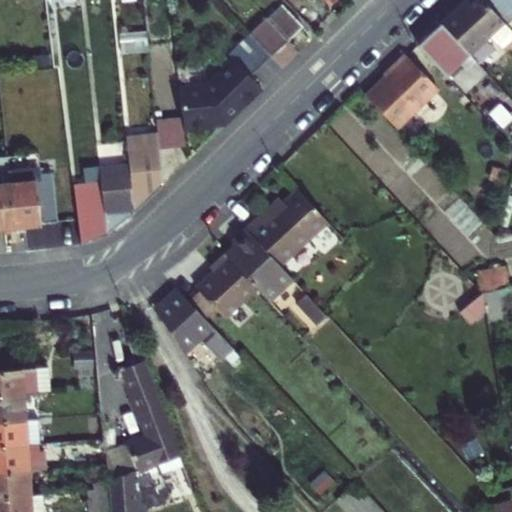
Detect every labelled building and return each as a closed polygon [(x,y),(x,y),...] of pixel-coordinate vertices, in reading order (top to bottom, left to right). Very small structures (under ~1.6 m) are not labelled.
[(503,23),(482,0),(468,0),(459,9),(486,38),(489,35),(492,39),(498,45),(511,32),(506,25),(503,23)] [(511,0),(482,0),(503,23),(506,25),(511,19),(511,0)] [(282,7),(268,21),(288,41),(302,28),(282,7)] [(486,38),(459,9),(441,25),(467,55),(486,38)] [(288,41),(268,21),(266,19),(247,36),(270,58),(288,41)] [(474,63),(467,55),(441,25),(419,45),(446,75),(457,65),(464,72),(474,63)] [(511,32),(498,45),(502,49),(511,40),(511,32)] [(251,77),(270,58),(247,36),(228,53),(229,55),(231,56),(251,77)] [(182,118),(184,135),(225,130),(262,93),(250,80),(252,78),(251,77),(231,56),(228,58),(233,62),(206,89),(179,93),(182,118)] [(408,58),(366,97),(397,131),(439,92),(408,58)] [(157,132),(160,149),(185,146),(182,118),(156,121),(157,132)] [(161,161),(160,149),(157,132),(126,135),(130,171),(133,198),(162,171),(161,161)] [(0,232),(13,231),(7,176),(6,163),(0,163),(0,232)] [(133,198),(130,171),(100,175),(101,190),(107,240),(136,220),(133,198)] [(164,192),(162,171),(133,198),(136,220),(164,192)] [(33,174),(7,176),(13,231),(39,228),(35,186),(33,174)] [(34,179),(35,186),(39,228),(55,226),(50,177),(34,179)] [(245,229),(276,263),(325,222),(298,189),(281,203),(261,221),(257,216),(244,228),(245,229)] [(107,240),(101,190),(73,193),(75,203),(80,246),(107,240)] [(261,221),(281,203),(277,199),(257,216),(261,221)] [(292,280),(276,263),(245,229),(232,240),(232,247),(224,253),(225,255),(256,288),(268,301),(292,280)] [(256,288),(225,255),(211,268),(214,271),(196,287),(216,309),(224,318),(256,288)] [(172,282),(149,303),(178,346),(191,334),(194,333),(213,353),(226,341),(188,300),(172,282)] [(199,291),(188,300),(206,319),(216,309),(199,291)] [(474,318),(483,310),(480,293),(464,307),(474,318)] [(305,294),(296,302),(316,324),(325,316),(305,294)] [(464,307),(458,313),(468,325),(474,318),(464,307)] [(176,452),(138,360),(116,369),(142,434),(126,441),(137,468),(176,452)] [(0,394),(23,394),(39,393),(37,369),(0,371),(0,394)] [(23,394),(25,419),(41,418),(39,393),(23,394)] [(0,394),(0,420),(25,419),(23,394),(0,394)] [(42,443),(41,418),(25,419),(26,444),(40,444),(42,443)] [(25,419),(0,420),(0,446),(26,444),(25,419)] [(26,444),(0,446),(0,468),(27,467),(26,444)] [(42,465),(40,444),(26,444),(27,467),(42,465)] [(0,468),(0,495),(29,493),(27,467),(0,468)] [(137,511),(133,470),(107,480),(110,511),(137,511)] [(383,511),(378,506),(369,496),(361,488),(355,481),(334,500),(341,507),(345,511),(383,511)] [(42,511),(42,492),(29,493),(29,511),(42,511)] [(0,495),(0,511),(29,511),(29,493),(0,495)] [(511,511),(511,501),(492,502),(493,511),(511,511)]
